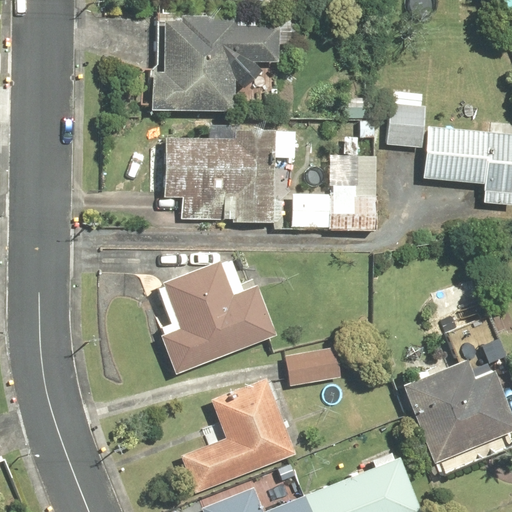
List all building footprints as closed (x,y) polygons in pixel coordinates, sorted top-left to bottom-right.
[(178,19),(163,18),(163,71),(152,70),(152,110),(234,110),(235,84),(244,84),(261,70),(261,61),(279,61),(279,24),(235,24),(235,14),(178,14),(178,19)] [(511,131),(427,125),(423,178),(484,183),(482,203),(511,204),(511,131)] [(234,137),(164,136),(163,195),(181,195),(180,220),(273,221),(274,156),(293,157),(294,128),(234,127),(234,137)] [(325,197),(285,194),(283,225),(374,232),(376,199),(349,197),(349,187),(325,186),(325,197)] [(217,258),(160,280),(179,326),(159,333),(175,372),(277,332),(257,281),(230,292),(217,258)] [(334,345),(276,354),(281,386),(339,378),(334,345)] [(466,358),(401,383),(432,462),(511,431),(511,421),(491,367),(472,374),(466,358)] [(224,436),(179,454),(194,492),(294,453),(264,376),(208,398),(224,436)] [(303,494),(256,511),(421,511),(399,456),(303,494)]
